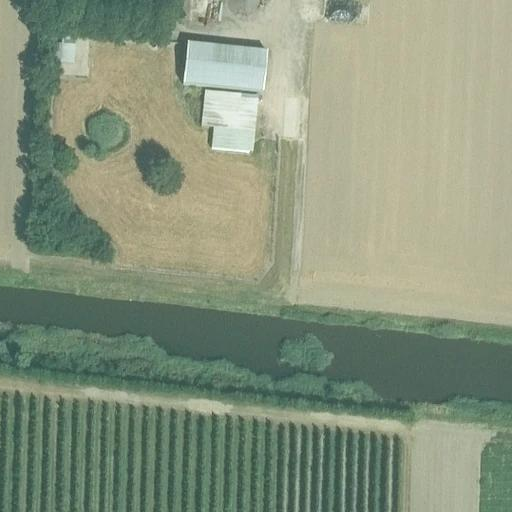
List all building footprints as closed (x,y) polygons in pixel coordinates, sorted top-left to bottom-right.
[(190,0),(188,26),(209,28),(212,0),(190,0)] [(60,39),(58,67),(72,68),(74,40),(60,39)] [(262,95),(266,53),(185,45),(181,86),(262,95)] [(204,93),(200,129),(254,134),(257,98),(204,93)] [(275,199),(291,200),(293,162),(278,161),(275,199)]
